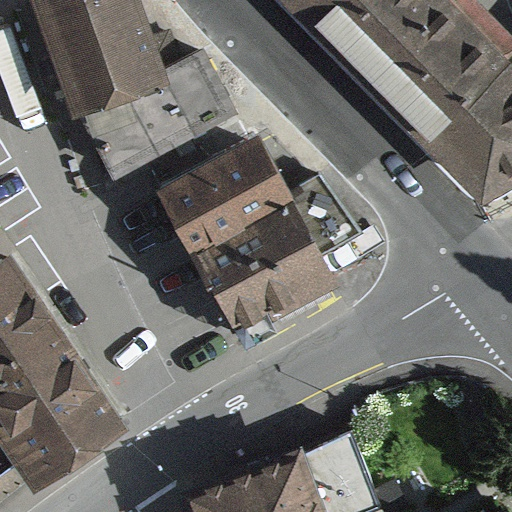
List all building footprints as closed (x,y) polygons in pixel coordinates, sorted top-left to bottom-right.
[(196,40),(169,50),(150,0),(42,0),(81,105),(119,173),(234,110),(196,40)] [(511,64),(506,54),(455,0),(276,0),(491,206),(511,193),(511,64)] [(292,191),(265,144),(167,202),(254,348),(352,291),(331,254),(292,191)] [(321,173),(292,191),(331,254),(360,236),(321,173)] [(0,283),(32,262),(0,214),(0,283)] [(77,325),(32,262),(0,283),(0,412),(90,344),(77,325)] [(0,489),(29,468),(48,494),(141,417),(90,344),(0,412),(0,489)] [(396,511),(367,431),(205,489),(213,511),(396,511)]
